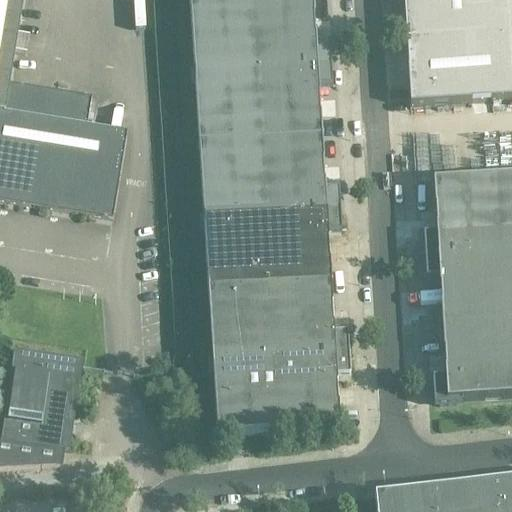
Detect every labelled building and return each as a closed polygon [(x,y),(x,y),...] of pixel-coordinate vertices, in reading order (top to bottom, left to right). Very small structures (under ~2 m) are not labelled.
[(0,0),(0,113),(87,128),(91,102),(12,89),(8,88),(14,54),(16,37),(22,0),(0,0)] [(312,0),(272,0),(190,5),(194,77),(330,69),(329,53),(316,53),(312,0)] [(511,0),(402,0),(406,48),(410,110),(511,103),(511,0)] [(331,86),(330,69),(194,77),(198,150),(199,150),(321,143),(318,86),(331,86)] [(0,202),(112,222),(128,134),(87,128),(0,113),(0,202)] [(321,143),(199,150),(204,223),(339,215),(338,198),(325,199),(321,143)] [(423,243),(424,258),(511,252),(511,180),(433,185),(437,242),(423,243)] [(339,215),(204,223),(208,295),(331,287),(327,232),(340,231),(339,215)] [(511,327),(511,252),(424,258),(425,276),(439,276),(443,331),(511,327)] [(331,287),(208,295),(213,368),(347,359),(346,341),(333,342),(331,287)] [(511,327),(443,331),(446,386),(433,386),(434,403),(439,403),(439,408),(511,403),(511,327)] [(16,358),(4,440),(0,439),(0,471),(58,469),(61,451),(65,451),(78,367),(16,358)] [(217,440),(339,432),(335,375),(348,375),(347,359),(213,368),(217,440)] [(511,511),(511,484),(496,487),(498,511),(511,511)] [(498,511),(496,487),(435,494),(437,511),(498,511)] [(375,511),(437,511),(435,494),(374,501),(375,511)]
